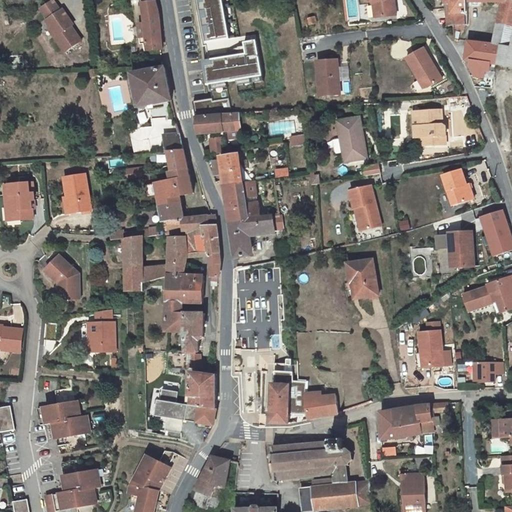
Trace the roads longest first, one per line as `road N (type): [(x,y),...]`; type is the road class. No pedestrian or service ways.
road 1 (tertiary): [(163,0),(185,115),(221,214),(224,424)]
road 2 (residential): [(511,397),(379,404),(333,424),(279,431),(224,424)]
road 3 (residential): [(37,511),(22,426),(34,313),(18,285)]
road 4 (unclassified): [(417,0),(470,82),(511,206)]
road 5 (unknown): [(492,143),(342,183)]
road 6 (unknown): [(440,33),(298,44)]
